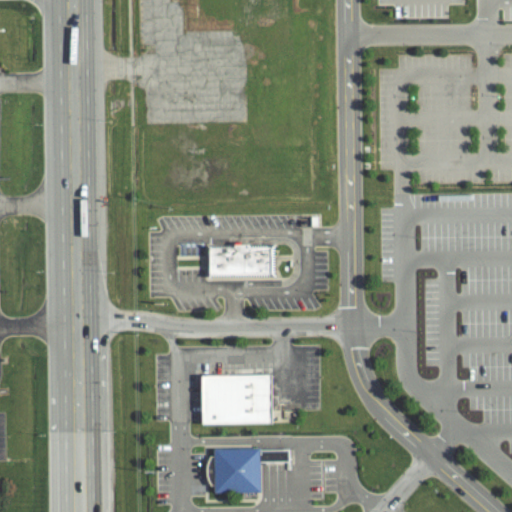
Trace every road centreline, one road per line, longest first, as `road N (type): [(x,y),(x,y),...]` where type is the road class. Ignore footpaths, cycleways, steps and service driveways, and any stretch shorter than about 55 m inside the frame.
road 1 (primary): [(93,511),(86,0)]
road 2 (primary): [(59,0),(66,511)]
